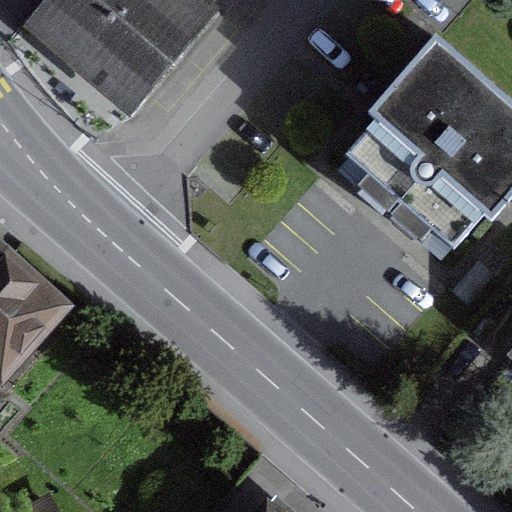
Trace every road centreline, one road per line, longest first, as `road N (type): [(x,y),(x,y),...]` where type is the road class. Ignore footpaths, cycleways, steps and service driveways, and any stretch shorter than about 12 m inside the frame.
road 1 (secondary): [(106,236),(412,511)]
road 2 (residential): [(313,0),(106,236)]
road 3 (secondary): [(0,136),(106,236)]
